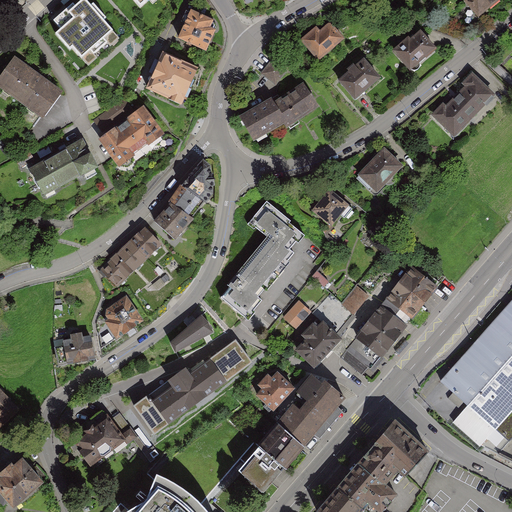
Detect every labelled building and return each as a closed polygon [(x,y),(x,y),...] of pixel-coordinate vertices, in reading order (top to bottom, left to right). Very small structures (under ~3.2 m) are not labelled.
[(91,6),(86,0),(81,0),(76,5),(73,2),(53,20),(59,28),(53,33),(69,51),(72,47),(89,66),(98,58),(95,55),(107,44),(110,47),(120,38),(104,19),(106,17),(94,4),(91,6)] [(462,0),(477,19),(501,0),(462,0)] [(212,21),(187,10),(174,38),(203,50),(212,31),(208,29),(212,21)] [(317,25),(299,41),(317,62),(345,39),(330,22),(321,30),(317,25)] [(418,30),(392,52),(409,71),(435,50),(418,30)] [(194,66),(157,52),(143,89),(180,103),(194,66)] [(62,92),(12,57),(0,74),(0,88),(43,119),(62,92)] [(336,80),(353,100),(379,79),(361,58),(336,80)] [(272,59),(260,75),(275,86),(287,70),(272,59)] [(442,104),(430,116),(452,138),(495,97),(471,72),(459,83),(464,88),(444,107),(442,104)] [(270,95),(237,114),(252,140),(282,123),(284,127),(317,108),(302,82),(272,99),(270,95)] [(102,133),(94,139),(115,168),(161,134),(139,105),(132,110),(123,99),(93,121),(102,133)] [(83,139),(27,168),(41,195),(97,166),(83,139)] [(402,165),(383,148),(358,177),(378,194),(402,165)] [(29,152),(16,159),(21,168),(34,161),(29,152)] [(203,162),(180,187),(203,203),(216,186),(203,162)] [(180,187),(168,200),(191,219),(203,203),(180,187)] [(348,205),(328,190),(311,213),(331,228),(348,205)] [(168,200),(151,221),(173,240),(191,219),(168,200)] [(292,222),(267,202),(250,222),(269,238),(222,298),(247,318),(290,265),(286,262),(305,236),(289,225),(292,222)] [(143,225),(132,235),(151,255),(161,244),(143,225)] [(120,246),(140,267),(151,255),(132,235),(120,246)] [(120,246),(108,259),(126,278),(140,267),(120,246)] [(97,269),(116,288),(126,278),(108,259),(97,269)] [(382,272),(391,280),(402,267),(393,259),(382,272)] [(359,283),(372,294),(387,276),(382,272),(374,266),(359,283)] [(438,287),(411,266),(384,300),(411,321),(438,287)] [(312,276),(325,288),(329,282),(317,271),(312,276)] [(371,296),(358,285),(341,303),(354,315),(371,296)] [(339,336),(354,315),(341,303),(332,295),(315,313),(323,321),(339,336)] [(100,319),(113,339),(142,321),(126,296),(105,309),(108,313),(100,319)] [(411,321),(384,300),(353,337),(356,340),(345,352),(348,354),(342,360),(360,376),(367,368),(368,370),(379,358),(380,359),(411,321)] [(283,318),(296,330),(312,313),(300,301),(283,318)] [(511,409),(511,303),(440,381),(459,398),(467,406),(452,422),(478,445),(495,428),(511,409)] [(202,315),(171,343),(175,353),(214,333),(208,323),(202,315)] [(317,367),(343,339),(339,336),(323,321),(318,327),(314,323),(304,334),(308,337),(297,348),(317,367)] [(63,346),(54,348),(59,367),(95,360),(92,336),(62,341),(63,346)] [(159,388),(133,406),(154,436),(253,362),(236,340),(189,373),(186,369),(168,381),(172,387),(163,393),(159,388)] [(291,402),(276,420),(303,443),(344,395),(323,378),(321,381),(311,373),(294,392),(304,400),(298,407),(291,402)] [(263,389),(257,395),(274,411),(294,389),(278,374),(272,379),(268,375),(259,385),(263,389)] [(0,429),(20,411),(0,388),(0,429)] [(511,409),(495,428),(511,443),(511,409)] [(303,443),(276,420),(258,441),(285,466),(291,458),(292,459),(295,458),(296,456),(296,455),(296,453),(303,443)] [(82,440),(71,448),(88,473),(131,444),(147,467),(156,461),(151,455),(147,458),(122,422),(110,431),(103,421),(80,437),(82,440)] [(428,453),(394,421),(360,460),(313,511),(356,511),(365,501),(377,511),(393,493),(382,483),(385,480),(397,467),(405,474),(428,453)] [(285,466),(258,441),(250,449),(253,451),(239,468),(263,490),(285,466)] [(23,456),(0,475),(0,493),(12,508),(44,482),(23,456)] [(214,511),(208,505),(201,497),(194,491),(186,485),(177,479),(169,475),(157,470),(149,491),(143,498),(127,508),(122,510),(123,511),(214,511)]
